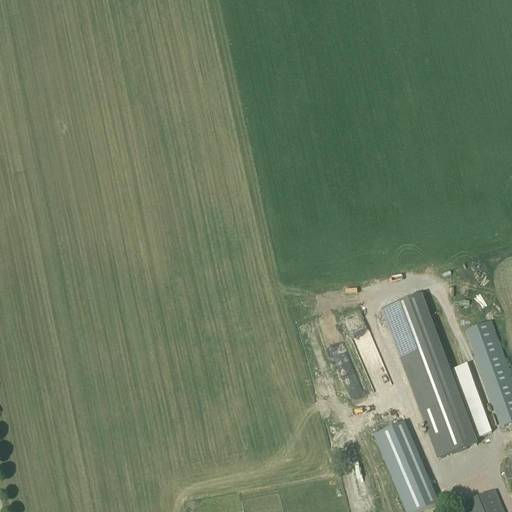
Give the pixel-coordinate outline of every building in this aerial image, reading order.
[(477,446),(421,296),(381,311),(438,461),(477,446)] [(511,381),(491,323),(465,332),(500,429),(511,424),(511,381)] [(466,367),(452,372),(477,440),(490,435),(466,367)] [(511,444),(503,447),(508,466),(511,464),(511,444)] [(420,460),(389,473),(405,511),(420,511),(439,504),(420,460)] [(450,510),(450,511),(502,511),(494,492),(450,510)]
